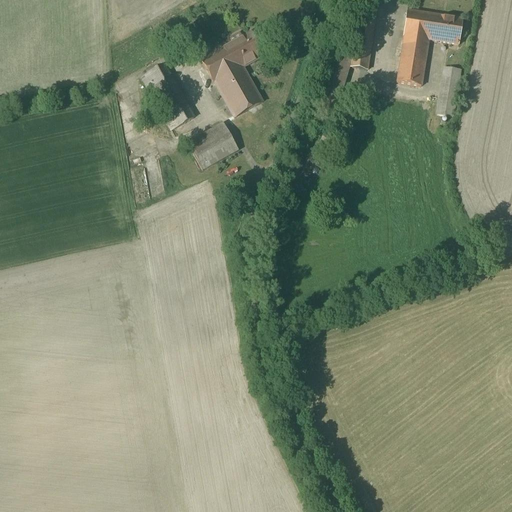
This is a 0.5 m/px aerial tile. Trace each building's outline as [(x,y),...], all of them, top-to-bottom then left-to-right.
[(378,0),(360,0),(360,6),(377,8),(378,0)] [(351,60),(330,53),(312,111),(334,118),(349,69),(367,72),(377,8),(360,6),(351,60)] [(432,17),(407,13),(403,38),(396,84),(421,88),(428,42),(432,17)] [(462,22),(432,17),(428,42),(458,47),(462,22)] [(178,29),(167,35),(176,51),(186,45),(183,39),(178,29)] [(251,34),(229,47),(242,70),(264,57),(251,34)] [(242,70),(229,47),(201,62),(214,85),(234,120),(262,104),(242,70)] [(193,120),(163,66),(141,79),(171,132),(193,120)] [(458,81),(442,79),(437,117),(452,119),(458,81)] [(223,126),(187,146),(202,172),(238,152),(223,126)]
